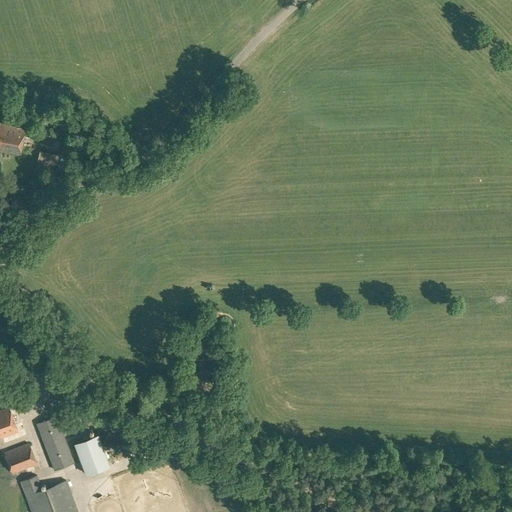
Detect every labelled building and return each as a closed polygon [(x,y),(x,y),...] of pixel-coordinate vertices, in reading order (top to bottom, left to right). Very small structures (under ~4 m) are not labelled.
[(0,149),(20,154),(25,129),(1,124),(1,123),(0,122),(0,149)] [(43,166),(50,168),(50,165),(55,166),(59,155),(47,151),(43,166)] [(0,436),(23,428),(14,405),(0,409),(0,436)] [(60,417),(68,441),(76,438),(68,415),(60,417)] [(37,423),(54,469),(73,462),(56,416),(37,423)] [(74,443),(86,473),(109,465),(97,434),(74,443)] [(4,452),(12,473),(36,464),(29,443),(4,452)] [(21,481),(32,511),(78,511),(66,480),(42,489),(36,475),(21,481)] [(166,498),(156,501),(158,506),(167,503),(166,498)]
